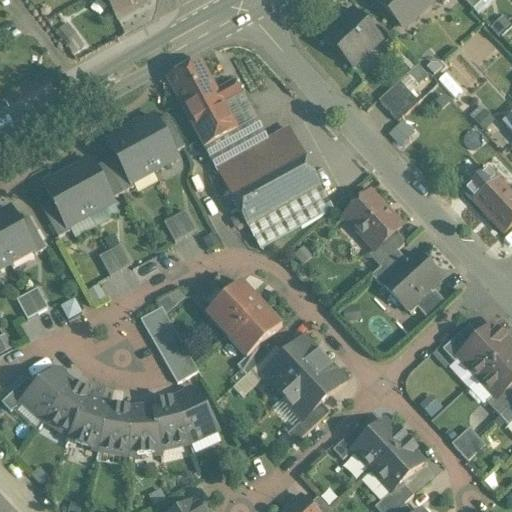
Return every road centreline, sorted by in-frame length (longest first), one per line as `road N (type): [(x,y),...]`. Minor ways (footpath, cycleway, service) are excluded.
road 1 (residential): [(496,281),(239,9)]
road 2 (residential): [(92,318),(195,266),(239,259),(282,281),(382,384)]
road 3 (secondary): [(0,142),(239,9)]
road 4 (residential): [(382,384),(249,511)]
road 5 (residential): [(382,384),(460,469),(467,511)]
road 6 (residential): [(496,281),(382,384)]
